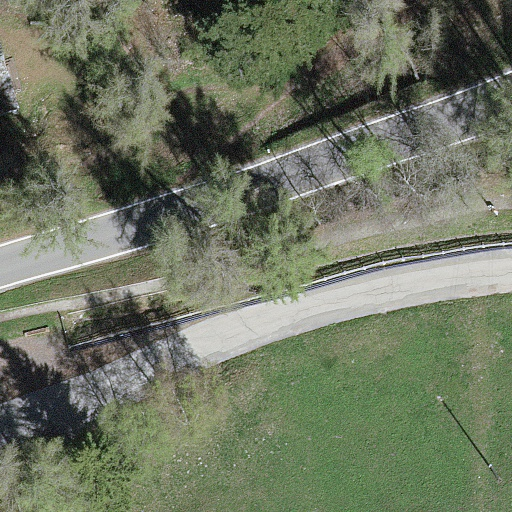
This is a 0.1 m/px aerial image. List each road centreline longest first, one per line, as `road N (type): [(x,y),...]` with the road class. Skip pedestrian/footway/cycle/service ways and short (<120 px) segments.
road 1 (tertiary): [(511,96),(222,201),(0,267)]
road 2 (residential): [(0,429),(298,313),(404,284),(511,271)]
